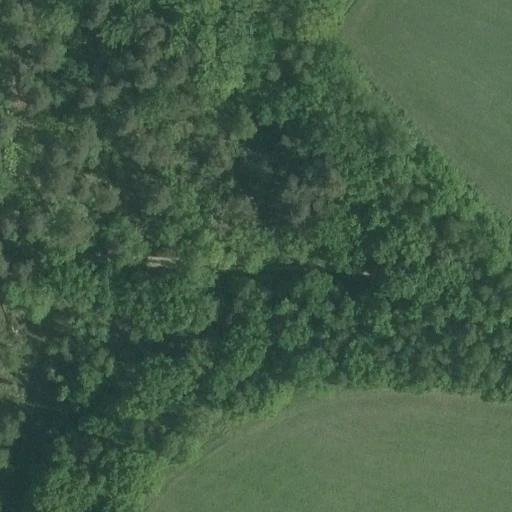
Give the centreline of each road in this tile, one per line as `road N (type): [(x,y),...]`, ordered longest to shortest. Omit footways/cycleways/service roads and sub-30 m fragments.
road 1 (track): [(58,257),(394,272),(511,314)]
road 2 (track): [(58,257),(0,60)]
